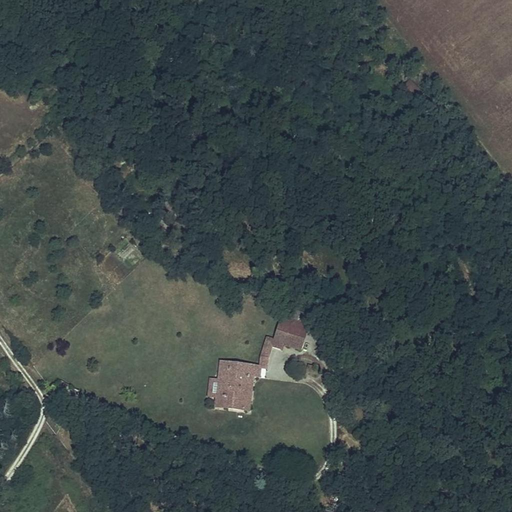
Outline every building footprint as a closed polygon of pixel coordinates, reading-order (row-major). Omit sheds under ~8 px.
[(303,331),(308,313),(292,309),(290,318),(288,327),(303,331)] [(288,327),(290,318),(278,315),(272,339),(281,341),(299,346),(303,331),(288,327)] [(281,341),(272,339),(266,338),(262,354),(260,368),(266,369),(270,344),(280,346),(281,341)] [(214,408),(220,409),(224,372),(227,372),(227,365),(218,364),(214,408)] [(224,372),(220,409),(244,411),(249,367),(227,365),(227,372),(224,372)] [(249,367),(244,411),(250,411),(254,377),(259,378),(260,368),(249,367)]
